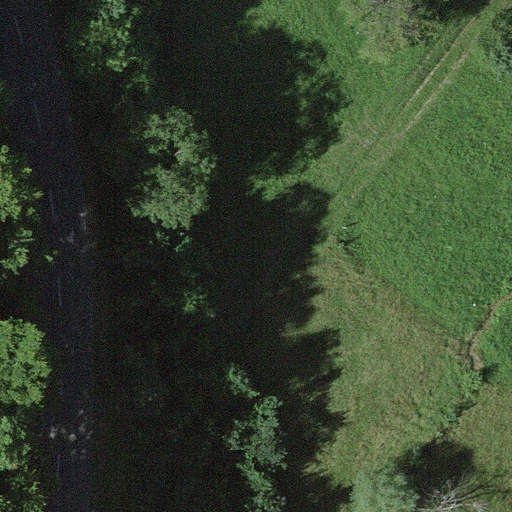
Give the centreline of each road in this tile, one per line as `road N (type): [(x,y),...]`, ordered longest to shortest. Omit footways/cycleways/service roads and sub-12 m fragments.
road 1 (tertiary): [(52,511),(60,338),(54,235),(39,109),(9,0)]
road 2 (track): [(501,0),(322,231)]
